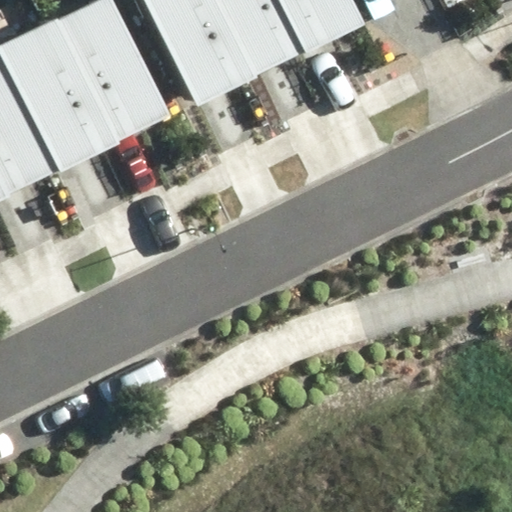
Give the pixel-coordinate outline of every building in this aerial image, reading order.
[(170,118),(111,0),(96,0),(48,24),(111,148),(170,118)] [(247,81),(204,0),(141,0),(197,107),(247,81)] [(297,56),(267,0),(204,0),(247,81),(297,56)] [(367,23),(354,0),(277,0),(309,55),(367,23)] [(111,148),(48,24),(0,47),(0,52),(61,173),(111,148)] [(50,174),(0,76),(0,198),(0,199),(50,174)]
